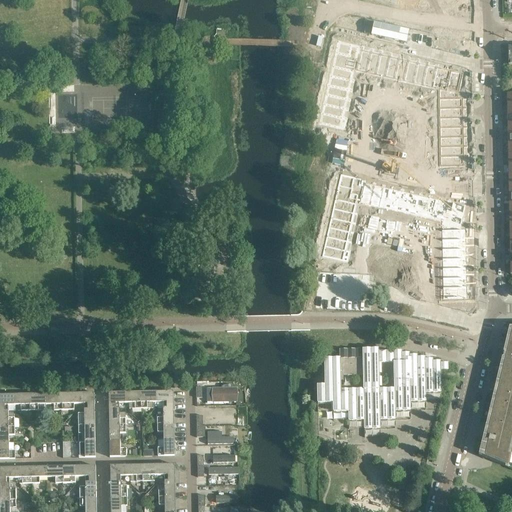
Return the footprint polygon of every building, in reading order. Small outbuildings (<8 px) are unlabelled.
[(439,0),(440,34),(461,34),(460,0),(439,0)] [(338,42),(320,124),(340,128),(356,57),(359,57),(356,70),(438,89),(439,138),(440,167),(464,166),(463,98),(458,98),(458,93),(463,73),(361,50),(360,54),(357,53),(359,46),(338,42)] [(341,175),(322,257),(343,261),(359,190),(362,190),(359,203),(441,222),(442,271),(442,300),(466,299),(465,231),(461,231),(461,226),(465,206),(364,183),(363,187),(360,186),(361,179),(341,175)] [(511,327),(509,328),(503,353),(504,353),(503,359),(503,358),(502,359),(503,359),(502,361),(501,363),(502,364),(501,367),(501,366),(500,369),(501,369),(500,372),(499,372),(499,374),(499,376),(498,376),(498,378),(498,381),(497,381),(497,383),(497,384),(496,387),(495,389),(496,389),(495,391),(494,393),(495,393),(494,396),(493,398),(494,398),(493,401),(492,401),(492,403),(492,404),(492,405),(491,405),(491,408),(491,411),(490,411),(490,413),(489,416),(488,418),(489,418),(488,420),(487,422),(488,422),(487,425),(484,437),(483,436),(478,456),(482,457),(484,458),(487,459),(488,459),(489,460),(505,467),(511,469),(511,327)] [(411,411),(410,402),(426,401),(426,393),(441,392),(441,375),(440,370),(448,370),(448,363),(440,363),(440,361),(433,361),(432,359),(425,359),(425,357),(417,357),(417,355),(409,355),(409,353),(402,353),(402,351),(378,351),(378,349),(363,349),(363,389),(341,390),(340,359),(324,359),(325,385),(317,386),(317,404),(333,403),(333,412),(348,412),(349,421),(364,420),(364,429),(380,429),(380,420),(395,420),(395,411),(411,411)] [(238,403),(239,387),(207,386),(207,402),(238,403)] [(141,409),(141,392),(125,393),(125,403),(129,403),(129,409),(141,409)] [(157,403),(157,392),(141,392),(141,409),(153,409),(153,403),(157,403)] [(173,408),(173,392),(157,392),(157,403),(163,402),(163,408),(173,408)] [(94,410),(94,393),(78,394),(78,404),(84,404),(84,410),(94,410)] [(125,403),(125,393),(108,393),(109,409),(119,409),(119,403),(125,403)] [(46,405),(46,394),(30,395),(30,411),(38,411),(38,405),(46,405)] [(62,410),(62,394),(46,394),(46,405),(54,405),(54,411),(62,410)] [(78,404),(78,394),(62,394),(62,410),(74,410),(74,404),(78,404)] [(14,405),(14,395),(0,395),(0,411),(8,411),(8,405),(14,405)] [(30,411),(30,395),(14,395),(14,405),(18,405),(18,411),(30,411)] [(174,424),(173,408),(163,408),(163,412),(157,412),(157,424),(174,424)] [(126,425),(125,413),(119,413),(119,409),(109,409),(109,425),(126,425)] [(95,426),(94,410),(84,410),(84,414),(78,414),(78,426),(95,426)] [(0,427),(15,427),(14,415),(8,415),(8,411),(0,411),(0,427)] [(174,440),(174,424),(157,424),(157,433),(163,432),(163,440),(174,440)] [(120,433),(126,433),(126,425),(109,425),(109,441),(120,441),(120,433)] [(95,442),(95,426),(78,426),(78,434),(84,434),(85,442),(95,442)] [(9,435),(15,435),(15,427),(0,427),(0,443),(9,443),(9,435)] [(223,436),(223,432),(210,431),(209,443),(234,443),(234,437),(223,436)] [(174,456),(174,440),(163,440),(164,448),(158,448),(158,457),(174,456)] [(126,457),(126,449),(120,449),(120,441),(109,441),(110,458),(126,457)] [(95,458),(95,442),(85,442),(85,450),(79,450),(79,458),(95,458)] [(0,459),(15,459),(15,451),(9,451),(9,443),(0,443),(0,459)] [(142,482),(142,465),(126,466),(126,476),(130,476),(130,482),(142,482)] [(158,476),(158,465),(142,465),(142,482),(154,482),(154,476),(158,476)] [(175,481),(174,465),(158,465),(158,476),(164,476),(164,481),(175,481)] [(96,483),(95,466),(79,467),(79,477),(85,477),(85,483),(96,483)] [(126,476),(126,466),(110,466),(110,482),(121,482),(121,476),(126,476)] [(47,478),(47,467),(31,468),(31,484),(40,484),(40,478),(47,478)] [(63,483),(63,467),(47,467),(47,478),(55,478),(55,484),(63,483)] [(79,477),(79,467),(63,467),(63,483),(76,483),(75,477),(79,477)] [(239,467),(213,467),(214,481),(234,481),(234,482),(239,482),(239,467)] [(15,478),(15,468),(0,468),(0,484),(10,484),(10,478),(15,478)] [(31,484),(31,468),(15,468),(15,478),(19,478),(19,484),(31,484)] [(175,497),(175,481),(164,481),(164,485),(158,485),(159,497),(175,497)] [(127,498),(127,486),(121,486),(121,482),(110,482),(111,498),(127,498)] [(96,499),(96,483),(85,483),(85,487),(79,487),(80,499),(96,499)] [(0,500),(16,500),(16,488),(10,488),(10,484),(0,484),(0,500)] [(238,495),(218,495),(218,503),(238,503),(238,495)] [(175,511),(175,497),(159,497),(159,506),(165,505),(164,511),(175,511)] [(121,511),(121,506),(127,506),(127,498),(111,498),(110,511),(121,511)] [(96,511),(96,499),(80,499),(80,507),(86,507),(85,511),(96,511)] [(16,508),(16,500),(0,500),(0,511),(10,511),(10,508),(16,508)]
